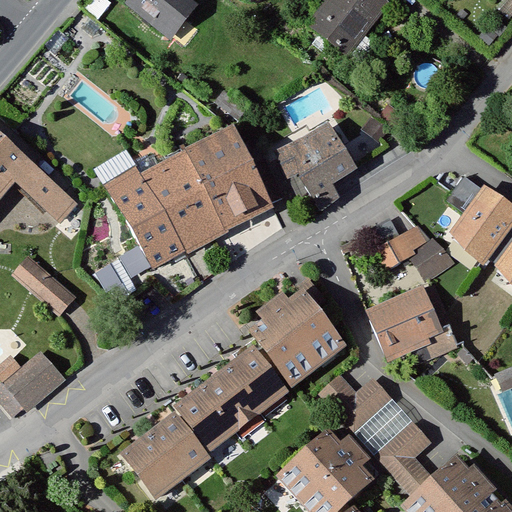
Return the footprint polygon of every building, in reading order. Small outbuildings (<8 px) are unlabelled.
[(199,8),(189,0),(128,0),(127,1),(173,39),(199,8)] [(390,6),(382,0),(332,0),(314,22),(352,53),(390,6)] [(359,173),(332,130),(308,146),(283,157),(304,205),(320,198),(325,208),(340,199),(335,187),(359,173)] [(275,211),(238,133),(194,157),(143,183),(139,177),(115,191),(158,266),(229,232),(275,211)] [(0,203),(20,181),(64,219),(76,206),(0,140),(0,203)] [(483,190),(465,178),(448,201),(466,214),(483,190)] [(511,233),(511,207),(489,192),(458,234),(476,255),(489,265),(511,233)] [(452,264),(419,230),(388,251),(396,265),(416,256),(429,280),(452,264)] [(511,255),(503,267),(511,277),(511,255)] [(76,300),(32,262),(19,277),(62,316),(76,300)] [(326,303),(309,281),(302,287),(309,297),(295,308),(289,300),(267,316),(274,325),(259,336),(299,387),(348,349),(317,310),(326,303)] [(441,329),(421,285),(365,311),(385,354),(425,335),(441,329)] [(451,325),(441,329),(425,335),(434,357),(459,347),(451,325)] [(291,392),(259,352),(180,413),(183,416),(211,454),(291,392)] [(65,381),(45,357),(9,387),(27,406),(30,410),(65,381)] [(23,370),(13,359),(0,370),(0,375),(7,384),(23,370)] [(511,367),(496,374),(504,391),(511,387),(511,367)] [(357,434),(393,402),(375,382),(358,397),(342,379),(323,396),(357,434)] [(27,406),(9,387),(7,384),(0,389),(0,400),(15,417),(27,406)] [(377,456),(413,424),(393,402),(357,434),(377,456)] [(214,458),(211,454),(183,416),(131,455),(161,496),(214,458)] [(419,501),(437,485),(412,458),(430,443),(413,424),(377,456),(419,501)] [(317,511),(345,511),(377,483),(364,469),(375,460),(356,438),(343,450),(333,438),(287,478),(317,511)] [(511,511),(511,509),(478,472),(473,477),(461,464),(437,485),(419,501),(410,509),(412,511),(511,511)]
